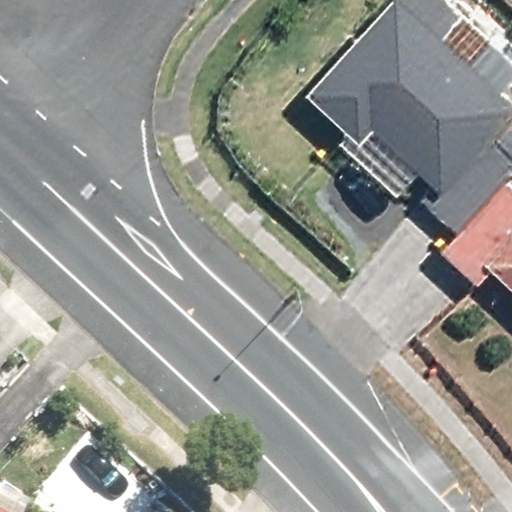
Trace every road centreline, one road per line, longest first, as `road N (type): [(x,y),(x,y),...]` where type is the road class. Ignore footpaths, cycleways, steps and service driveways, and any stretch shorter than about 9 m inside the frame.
road 1 (secondary): [(0,142),(384,511)]
road 2 (residential): [(122,0),(0,128)]
